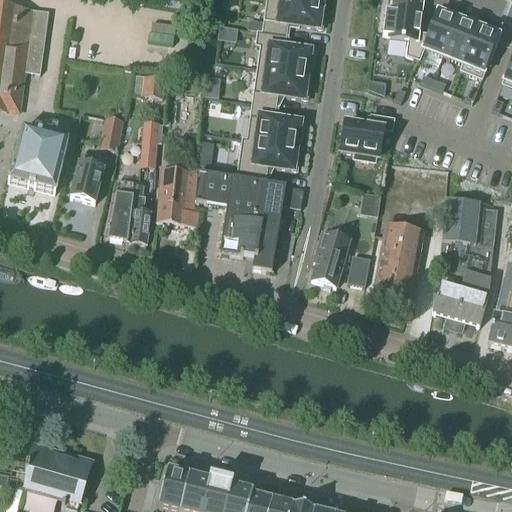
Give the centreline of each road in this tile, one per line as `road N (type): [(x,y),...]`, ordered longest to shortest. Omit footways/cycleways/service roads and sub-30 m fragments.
road 1 (residential): [(155,430),(485,511)]
road 2 (residential): [(344,0),(307,224),(281,319)]
road 3 (unclassified): [(281,319),(0,242)]
road 4 (unclassified): [(511,383),(281,319)]
road 5 (residential): [(0,388),(155,430)]
